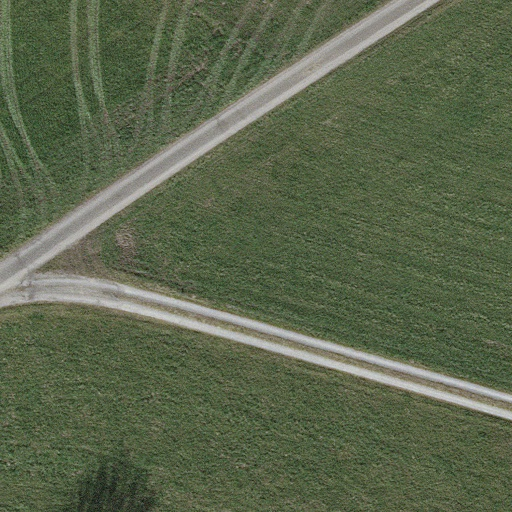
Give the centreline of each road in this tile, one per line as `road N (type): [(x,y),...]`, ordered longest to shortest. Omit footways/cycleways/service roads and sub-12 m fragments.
road 1 (track): [(0,290),(101,290),(511,405)]
road 2 (track): [(414,0),(258,97),(0,284)]
